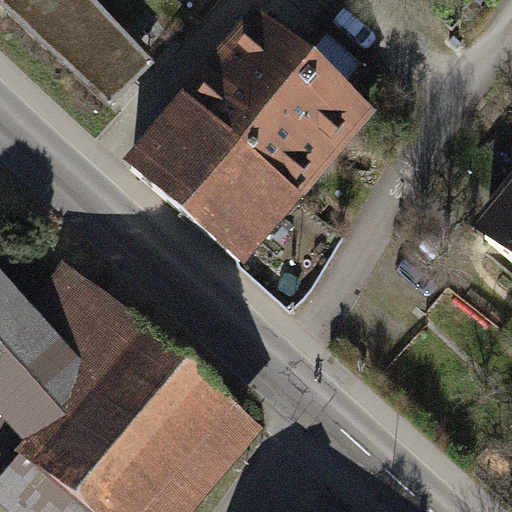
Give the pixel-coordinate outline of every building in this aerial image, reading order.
[(19,0),(115,104),(159,64),(100,0),(19,0)] [(214,0),(225,12),(236,0),(283,0),(296,13),(309,0),(214,0)] [(126,173),(251,279),(380,124),(256,18),(126,173)] [(511,194),(474,238),(511,270),(511,194)] [(199,511),(265,433),(61,257),(25,300),(0,275),(0,410),(26,437),(10,456),(76,511),(199,511)]
